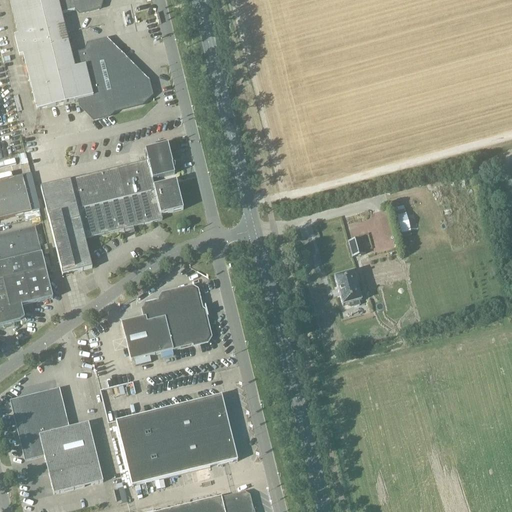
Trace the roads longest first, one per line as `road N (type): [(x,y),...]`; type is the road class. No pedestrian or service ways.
road 1 (secondary): [(323,511),(254,230)]
road 2 (unclassified): [(280,511),(216,239)]
road 3 (track): [(511,135),(248,204)]
road 4 (unclassified): [(0,373),(159,260),(216,239)]
road 5 (unclassified): [(216,239),(158,0)]
road 6 (secondary): [(254,230),(197,0)]
